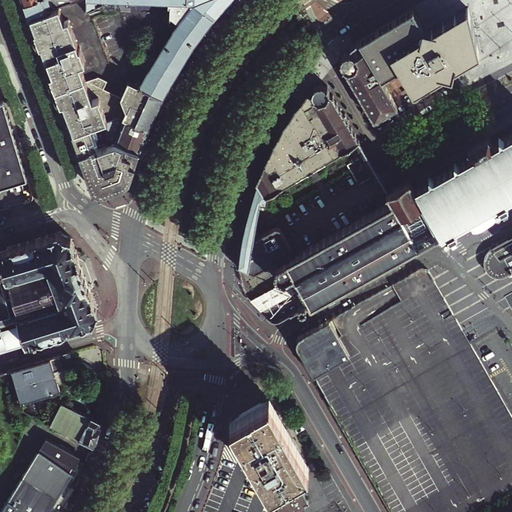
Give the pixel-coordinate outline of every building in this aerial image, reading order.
[(30,0),(25,2),(30,16),(47,11),(45,6),(51,4),(49,0),(30,0)] [(49,0),(51,4),(53,9),(60,7),(71,3),(71,0),(49,0)] [(87,0),(87,11),(96,8),(96,0),(87,0)] [(186,0),(187,2),(194,2),(214,17),(225,6),(229,0),(186,0)] [(205,27),(214,17),(194,2),(187,2),(173,1),(173,12),(169,19),(179,26),(149,71),(171,82),(197,39),(205,27)] [(73,133),(108,119),(118,116),(124,118),(150,127),(153,121),(160,105),(164,96),(137,83),(129,80),(121,96),(104,87),(108,80),(98,76),(86,80),(80,64),(86,61),(81,47),(79,47),(69,19),(65,21),(60,7),(53,9),(47,11),(30,16),(73,133)] [(460,64),(441,27),(431,32),(431,34),(422,31),(423,27),(413,10),(405,15),(441,77),(460,64)] [(479,52),(468,12),(441,27),(460,64),(479,52)] [(441,77),(405,15),(391,23),(382,28),(418,91),(434,82),(441,77)] [(370,34),(359,41),(380,78),(397,68),(411,94),(418,91),(382,28),(370,34)] [(380,78),(359,41),(350,48),(351,51),(349,51),(346,52),(344,53),(342,55),(341,57),(340,60),(340,62),(341,64),(374,121),(396,106),(380,78)] [(451,80),(455,71),(455,70),(465,64),(480,55),(479,52),(460,64),(441,77),(434,82),(442,77),(451,80)] [(455,70),(455,71),(481,57),(480,55),(465,64),(455,70)] [(164,96),(171,82),(149,71),(142,81),(139,80),(137,83),(164,96)] [(257,181),(265,195),(291,179),(358,141),(354,134),(332,96),(328,95),(329,93),(329,91),(328,87),(325,84),(322,83),(320,83),(316,83),(315,84),(312,87),(311,91),(308,91),(293,110),(283,124),(272,146),(264,162),(257,181)] [(0,186),(28,178),(24,163),(22,157),(8,112),(4,99),(0,100),(0,186)] [(118,116),(108,119),(108,143),(116,140),(124,118),(118,116)] [(149,129),(150,127),(124,118),(116,140),(141,150),(143,146),(149,129)] [(108,143),(108,119),(73,133),(80,154),(108,143)] [(415,188),(409,179),(398,185),(387,191),(392,200),(345,226),(278,264),(274,270),(277,275),(284,276),(293,271),(294,273),(302,286),(306,293),(302,292),(299,294),(298,297),(300,301),(303,302),(306,300),(308,296),(312,303),(420,244),(419,242),(439,232),(440,233),(458,222),(503,197),(511,192),(511,133),(492,145),(487,136),(486,136),(472,144),(472,145),(466,148),(471,156),(415,188)] [(80,154),(86,169),(115,159),(135,169),(140,154),(141,150),(116,140),(108,143),(80,154)] [(115,159),(86,169),(90,181),(116,172),(118,170),(132,176),(133,173),(135,169),(115,159)] [(129,180),(132,176),(118,170),(116,172),(90,181),(92,186),(104,193),(113,190),(121,187),(129,180)] [(240,249),(238,267),(255,273),(289,254),(291,248),(280,227),(275,226),(254,238),(259,207),(266,203),(262,197),(265,195),(257,181),(247,214),(243,231),(240,249)] [(511,194),(504,199),(503,197),(458,222),(440,233),(446,244),(511,206),(511,194)] [(0,252),(14,296),(28,342),(61,332),(93,322),(99,310),(86,273),(72,237),(61,231),(30,241),(0,249),(0,252)] [(511,242),(510,244),(509,241),(490,252),(488,253),(487,256),(485,258),(485,261),(485,264),(485,267),(486,269),(487,272),(489,274),(491,276),(493,277),(496,278),(498,278),(501,278),(504,278),(506,277),(511,274),(511,275),(511,274),(511,242)] [(14,296),(0,252),(0,350),(28,342),(14,296)] [(315,376),(320,373),(328,386),(322,389),(393,511),(472,511),(484,505),(511,489),(511,415),(465,334),(430,272),(419,269),(301,335),(300,336),(299,337),(298,339),(297,341),(297,342),(297,346),(298,347),(315,376)] [(261,309),(302,286),(294,273),(250,299),(261,309)] [(74,351),(51,358),(58,383),(73,378),(69,367),(78,362),(74,351)] [(13,370),(23,403),(61,391),(58,383),(51,358),(13,370)] [(270,398),(230,420),(254,463),(268,488),(308,466),(287,429),(270,398)] [(53,425),(95,446),(96,441),(101,421),(64,402),(53,425)] [(48,511),(73,476),(68,473),(80,456),(48,438),(0,511),(48,511)] [(268,488),(265,490),(276,511),(290,511),(306,503),(292,478),(291,475),(268,488)]
